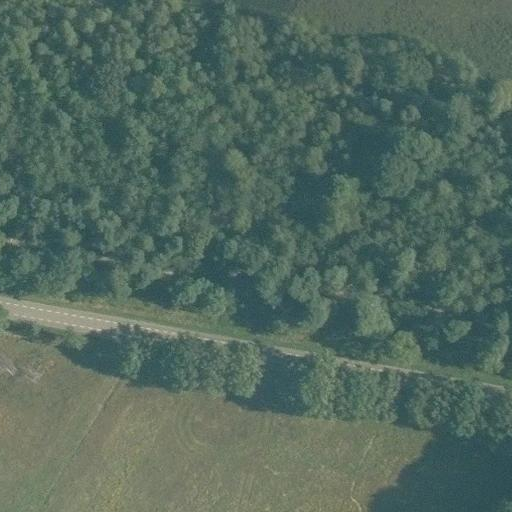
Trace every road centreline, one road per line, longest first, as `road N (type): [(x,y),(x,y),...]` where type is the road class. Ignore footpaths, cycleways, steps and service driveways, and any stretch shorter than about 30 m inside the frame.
road 1 (unknown): [(0,236),(143,273),(292,277),(347,299),(386,299),(511,330)]
road 2 (tertiary): [(0,307),(511,399)]
